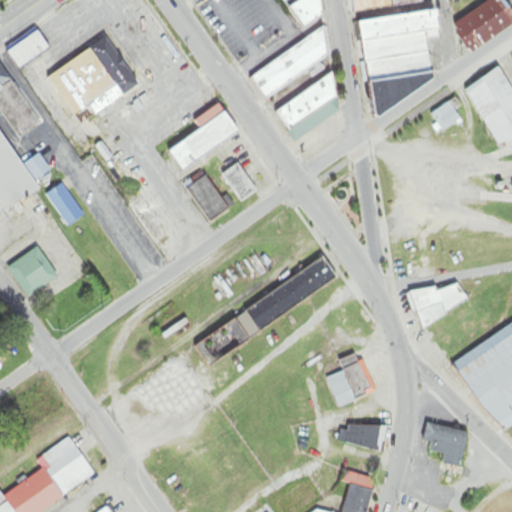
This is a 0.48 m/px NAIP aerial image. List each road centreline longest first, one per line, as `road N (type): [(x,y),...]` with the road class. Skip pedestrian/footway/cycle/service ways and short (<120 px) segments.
road 1 (residential): [(297,183),(51,353)]
road 2 (residential): [(297,183),(511,30)]
road 3 (primary): [(297,183),(167,0)]
road 4 (primary): [(51,353),(158,511)]
road 5 (residential): [(358,155),(334,0)]
road 6 (primary): [(381,511),(406,404),(404,366)]
road 7 (residential): [(511,467),(404,366)]
road 8 (residential): [(379,293),(358,155)]
road 9 (residential): [(379,293),(511,268)]
road 10 (primary): [(379,293),(304,193)]
